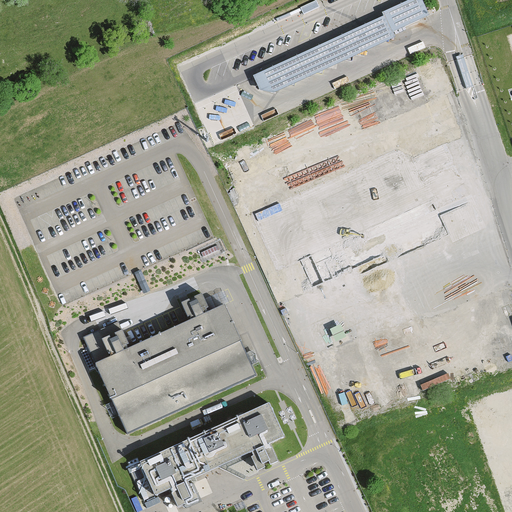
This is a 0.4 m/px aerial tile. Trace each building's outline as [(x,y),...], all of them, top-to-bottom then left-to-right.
[(391,36),(429,19),(420,0),(417,0),(382,16),(384,19),(391,36)] [(319,8),(316,2),(300,9),(303,15),(319,8)] [(391,36),(384,19),(253,79),(260,94),(274,97),(394,42),(391,36)] [(473,86),(463,56),(456,59),(466,89),(473,86)] [(127,435),(257,376),(225,306),(209,313),(201,296),(182,304),(190,322),(131,349),(117,320),(82,337),(127,435)] [(272,410),(142,467),(158,502),(173,495),(181,511),(201,503),(194,487),(254,460),(260,474),(278,465),(272,451),(287,444),(272,410)]
